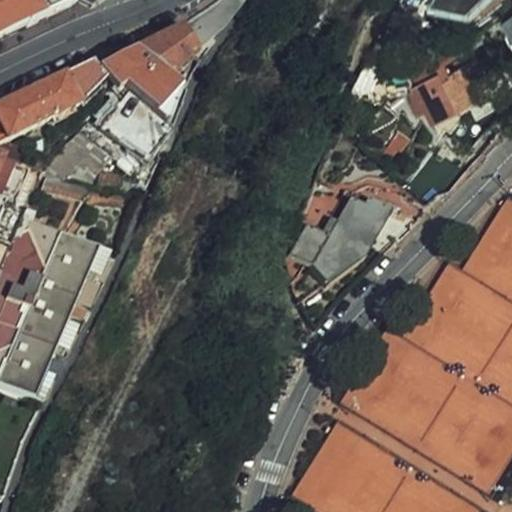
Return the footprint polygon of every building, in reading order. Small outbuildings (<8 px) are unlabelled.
[(0,0),(0,40),(74,3),(68,0),(0,0)] [(199,47),(200,48),(222,27),(242,0),(241,0),(223,0),(211,11),(187,28),(199,47)] [(166,80),(199,47),(187,28),(136,53),(166,80)] [(430,72),(437,68),(452,59),(448,49),(396,58),(410,84),(430,72)] [(147,116),(148,117),(175,88),(166,80),(136,53),(104,68),(123,91),(135,105),(147,116)] [(444,78),(441,75),(435,79),(407,95),(413,104),(408,106),(415,117),(426,110),(433,120),(493,84),(474,54),(456,65),(458,69),(444,78)] [(0,109),(0,145),(3,144),(80,107),(105,82),(96,72),(92,67),(0,109)] [(104,68),(96,72),(105,82),(110,87),(114,92),(117,95),(123,91),(104,68)] [(441,75),(437,68),(430,72),(435,79),(441,75)] [(374,70),(363,92),(371,97),(383,76),(374,70)] [(148,117),(163,131),(180,92),(175,88),(148,117)] [(43,174),(49,176),(84,188),(147,116),(135,105),(130,109),(117,95),(114,92),(43,174)] [(3,144),(0,145),(0,156),(19,165),(23,153),(3,144)] [(95,191),(140,201),(155,163),(139,155),(127,182),(100,176),(95,191)] [(439,202),(461,176),(434,157),(416,185),(439,202)] [(0,215),(9,220),(26,178),(0,166),(0,215)] [(81,204),(86,189),(84,188),(49,176),(43,193),(81,204)] [(364,207),(368,199),(361,197),(357,203),(364,207)] [(392,212),(368,199),(364,207),(357,203),(351,200),(331,235),(309,223),(291,254),(312,266),(324,283),(361,258),(374,234),(379,236),(392,212)] [(0,400),(24,411),(93,258),(9,220),(0,215),(0,400)]
